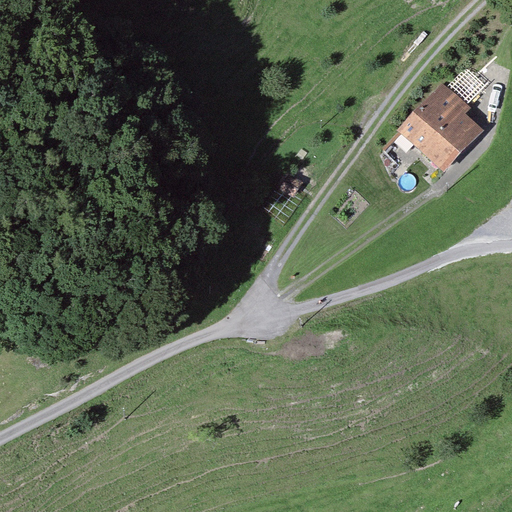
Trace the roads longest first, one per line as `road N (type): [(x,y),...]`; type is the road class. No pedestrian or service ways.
road 1 (track): [(438,187),(225,329),(481,0)]
road 2 (unclassified): [(0,439),(193,338),(378,286),(463,251),(511,247)]
